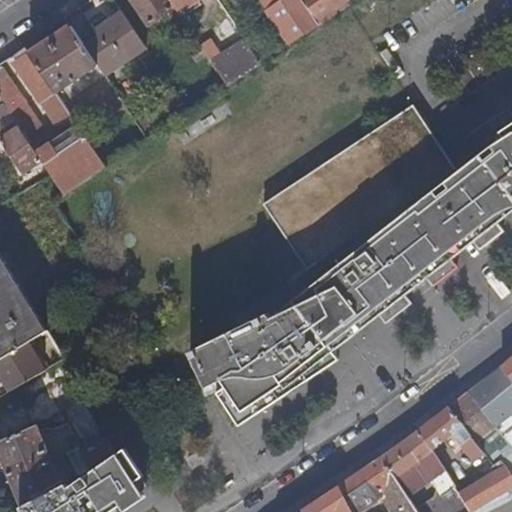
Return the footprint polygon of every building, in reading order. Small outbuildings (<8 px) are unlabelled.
[(132,0),(149,25),(175,8),(169,0),(132,0)] [(169,0),(175,8),(179,13),(184,9),(178,0),(169,0)] [(178,0),(184,9),(198,0),(178,0)] [(291,46),(320,26),(302,0),(272,0),(264,6),(285,36),(291,46)] [(347,9),(360,0),(302,0),(320,26),(347,9)] [(99,66),(106,76),(148,48),(123,12),(107,22),(111,28),(85,45),(99,66)] [(31,54),(58,93),(99,66),(85,45),(72,26),(31,54)] [(200,68),(210,60),(209,59),(208,57),(193,35),(182,41),(200,68)] [(228,87),(263,65),(247,43),(225,58),(221,51),(209,59),(210,60),(228,87)] [(59,118),(70,111),(58,93),(31,54),(29,51),(18,58),(59,118)] [(43,162),(65,195),(108,167),(82,130),(72,137),(55,148),(3,70),(0,71),(0,97),(6,106),(20,128),(43,162)] [(164,97),(176,90),(171,83),(160,91),(164,97)] [(134,117),(149,139),(191,112),(176,90),(164,97),(134,117)] [(0,109),(0,113),(13,133),(20,128),(6,106),(0,109)] [(495,217),(459,172),(414,107),(264,207),(277,225),(249,245),(299,307),(323,289),(340,311),(363,294),(376,311),(387,324),(388,325),(413,304),(403,291),(424,275),(434,287),(434,288),(460,267),(448,253),(470,235),(482,250),(506,230),(495,217)] [(72,137),(82,130),(79,125),(70,111),(59,118),(72,137)] [(0,143),(22,176),(43,162),(20,128),(13,133),(0,141),(0,143)] [(511,131),(493,144),(498,151),(486,160),(511,192),(511,131)] [(498,151),(493,144),(469,163),(459,172),(495,217),(505,209),(511,203),(511,192),(486,160),(498,151)] [(0,361),(29,343),(47,333),(50,331),(0,251),(0,361)] [(304,385),(326,370),(341,360),(331,347),(376,311),(363,294),(340,311),(323,289),(299,307),(276,324),(269,315),(190,354),(208,390),(224,383),(228,389),(249,421),(304,385)] [(13,376),(19,385),(47,371),(29,343),(0,361),(0,371),(6,381),(13,376)] [(40,429),(41,432),(50,429),(55,431),(70,424),(86,452),(109,439),(64,361),(47,371),(19,385),(11,389),(0,394),(0,420),(6,417),(16,439),(40,429)] [(511,376),(504,366),(471,393),(499,427),(511,416),(511,376)] [(6,381),(11,389),(19,385),(13,376),(6,381)] [(249,421),(228,389),(219,394),(241,427),(249,421)] [(499,427),(471,393),(438,419),(421,431),(433,450),(450,437),(453,440),(457,437),(475,462),(486,454),(478,443),(499,427)] [(511,416),(499,427),(511,444),(511,416)] [(0,445),(0,451),(23,506),(64,485),(41,432),(40,429),(16,439),(0,445)] [(417,508),(419,511),(470,511),(473,510),(462,493),(433,450),(421,431),(385,457),(409,496),(432,481),(439,491),(433,498),(417,508)] [(109,439),(86,452),(84,453),(87,460),(77,465),(82,477),(106,465),(119,456),(109,439)] [(138,483),(147,477),(129,449),(119,456),(138,483)] [(23,506),(25,511),(101,511),(103,510),(104,511),(111,511),(123,505),(124,505),(125,505),(144,492),(144,491),(138,483),(119,456),(106,465),(71,489),(69,483),(64,485),(23,506)] [(385,457),(341,486),(354,508),(355,511),(359,511),(361,511),(386,495),(395,511),(419,511),(417,508),(409,496),(385,457)] [(473,510),(506,492),(511,488),(511,474),(503,460),(493,466),(498,472),(462,493),(473,510)] [(138,483),(144,491),(153,486),(147,477),(138,483)] [(341,486),(304,510),(305,511),(355,511),(354,508),(341,486)] [(125,505),(128,509),(147,497),(144,492),(125,505)] [(511,511),(511,502),(506,492),(473,510),(470,511),(511,511)]
